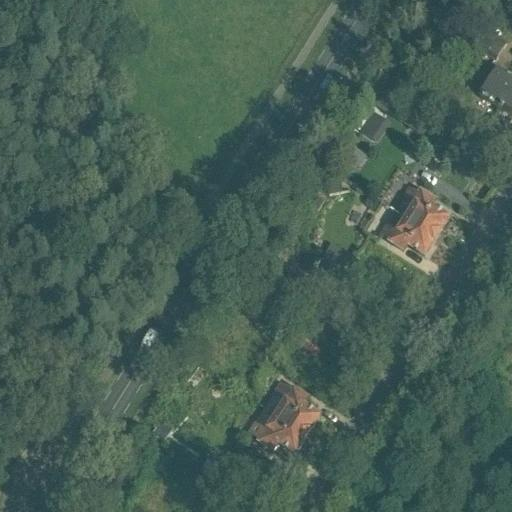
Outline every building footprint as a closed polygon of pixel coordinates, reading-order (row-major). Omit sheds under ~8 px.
[(483,31),(471,49),(495,64),(506,45),(502,43),(484,32),(483,31)] [(511,80),(498,71),(488,85),(511,100),(511,80)] [(511,100),(488,85),(479,100),(511,121),(511,100)] [(388,118),(407,130),(416,116),(398,105),(388,118)] [(324,198),(342,196),(340,182),(322,184),(324,198)] [(420,198),(409,190),(401,202),(412,211),(405,221),(436,241),(449,221),(431,210),(435,205),(421,196),(420,198)] [(379,237),(390,244),(389,246),(403,255),(406,249),(424,260),(436,241),(405,221),(398,232),(386,226),(379,237)] [(277,305),(284,293),(268,283),(261,294),(277,305)] [(306,300),(293,292),(286,303),(300,311),(306,300)] [(300,335),(293,344),(319,363),(325,354),(300,335)] [(271,416),(306,439),(319,420),(302,409),(306,402),(292,392),(292,393),(279,385),(273,397),(284,405),(279,413),(274,411),(271,416)] [(247,436),(259,444),(258,445),(272,454),(277,447),(294,458),(306,439),(271,416),(269,419),(273,422),(266,432),(254,424),(247,436)]
